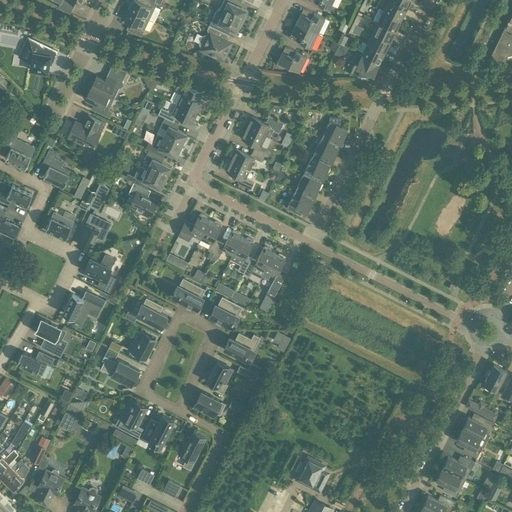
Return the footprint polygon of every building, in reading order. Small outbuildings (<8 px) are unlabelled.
[(58,8),(70,13),(75,2),(80,5),(82,1),(83,2),(83,0),(54,0),(60,3),(58,8)] [(132,2),(128,9),(149,19),(155,6),(158,8),(160,4),(151,0),(140,0),(140,2),(136,0),(134,0),(133,3),(132,2)] [(223,0),(219,10),(223,11),(243,21),(245,16),(244,15),(247,10),(239,6),(242,1),(240,0),(223,0)] [(309,0),(329,9),(333,0),(309,0)] [(363,11),(368,3),(364,0),(359,9),(363,11)] [(400,19),(406,8),(389,0),(388,0),(383,10),(400,19)] [(389,0),(406,8),(409,0),(389,0)] [(296,22),(318,33),(325,18),(303,7),(296,22)] [(378,21),(395,30),(400,19),(383,10),(379,8),(373,19),(378,21)] [(141,35),(149,19),(128,9),(125,16),(126,16),(124,20),(130,23),(127,29),(141,35)] [(240,27),(243,21),(223,11),(219,20),(213,17),(210,25),(224,32),(227,27),(236,31),(239,26),(240,27)] [(511,11),(510,15),(488,61),(490,61),(504,62),(508,55),(511,54),(511,11)] [(390,40),(395,30),(378,21),(373,32),(390,40)] [(290,37),(311,48),(318,33),(296,22),(289,37),(290,37)] [(353,22),(349,30),(357,34),(361,26),(357,24),(353,22)] [(202,48),(201,49),(223,59),(231,42),(226,40),(228,34),(224,32),(210,25),(209,25),(207,29),(209,33),(203,35),(199,43),(200,47),(202,48)] [(367,43),(384,51),(390,40),(373,32),(367,43)] [(30,70),(47,73),(51,55),(44,54),(47,47),(29,38),(26,43),(25,43),(22,50),(23,51),(20,56),(32,62),(30,70)] [(367,43),(362,53),(379,62),(384,51),(367,43)] [(340,44),(334,56),(341,59),(347,47),(340,44)] [(299,71),(307,56),(286,46),(285,45),(276,64),(286,68),(288,66),(299,71)] [(368,75),(370,71),(373,73),(379,62),(362,53),(361,55),(357,52),(352,62),(355,63),(349,74),(359,74),(367,75),(368,75)] [(96,76),(91,87),(108,96),(114,98),(119,87),(120,87),(121,87),(122,86),(123,86),(123,85),(123,84),(123,83),(123,82),(123,81),(122,80),(127,70),(112,65),(108,74),(105,80),(96,76)] [(182,93),(177,103),(197,112),(202,102),(193,98),(197,90),(177,85),(175,90),(182,93)] [(91,87),(86,98),(98,104),(95,111),(109,118),(112,111),(109,109),(114,98),(108,96),(91,87)] [(197,112),(177,103),(172,101),(167,110),(161,107),(158,114),(165,117),(174,122),(177,115),(193,123),(197,112)] [(142,106),(135,122),(142,126),(149,110),(142,106)] [(305,112),(300,109),(297,115),(303,117),(305,112)] [(74,122),(68,136),(93,148),(100,134),(106,123),(101,121),(88,114),(83,126),(74,122)] [(277,129),(280,123),(268,117),(266,123),(252,116),(252,117),(250,116),(247,122),(249,123),(247,127),(265,136),(269,138),(274,127),(277,129)] [(330,116),(329,121),(321,138),(337,146),(342,137),(343,138),(347,130),(342,127),(343,117),(330,116)] [(177,123),(174,122),(165,117),(157,133),(182,145),(187,134),(175,128),(177,123)] [(242,138),(255,144),(253,150),(264,155),(268,157),(270,153),(271,151),(260,146),(265,136),(247,127),(245,131),(243,131),(240,136),(242,137),(242,138)] [(18,133),(8,128),(0,144),(9,149),(5,157),(25,167),(31,156),(30,155),(34,146),(15,137),(18,133)] [(125,137),(128,131),(121,128),(118,134),(125,137)] [(294,134),(287,131),(281,143),(288,147),(294,134)] [(182,145),(157,133),(152,145),(148,143),(146,148),(161,155),(164,151),(176,157),(182,145)] [(339,147),(337,146),(321,138),(312,155),(329,163),(333,154),(335,155),(339,147)] [(158,160),(161,155),(146,148),(145,150),(145,152),(147,153),(144,159),(150,162),(147,169),(166,178),(167,176),(169,175),(171,171),(170,169),(172,167),(158,160)] [(232,154),(233,155),(231,160),(249,168),(254,158),(262,161),(264,155),(253,150),(250,155),(237,149),(236,149),(235,149),(232,154)] [(54,157),(56,153),(49,150),(41,165),(48,168),(44,176),(64,186),(71,171),(61,166),(63,162),(54,157)] [(329,163),(312,155),(304,172),(320,180),(324,171),(326,172),(330,164),(329,163)] [(245,178),(249,168),(231,160),(229,164),(228,163),(225,169),(227,170),(226,170),(240,177),(237,182),(251,189),(254,183),(245,178)] [(134,182),(145,188),(148,182),(161,189),(162,186),(163,186),(166,181),(165,180),(166,178),(147,169),(139,165),(133,177),(127,174),(125,178),(129,180),(134,182)] [(275,179),(281,181),(284,174),(279,172),(275,179)] [(322,181),(320,180),(304,172),(295,189),(312,198),(316,189),(318,190),(322,181)] [(147,188),(145,188),(134,182),(129,180),(127,183),(132,185),(128,193),(134,196),(131,203),(141,208),(142,210),(140,214),(148,217),(149,215),(150,216),(157,201),(144,195),(147,188)] [(27,205),(32,194),(12,185),(12,186),(3,182),(0,188),(0,199),(4,202),(7,196),(27,205)] [(98,210),(105,196),(81,184),(75,195),(82,198),(79,205),(88,210),(90,206),(98,210)] [(295,189),(286,207),(304,216),(305,216),(303,215),(307,206),(309,207),(313,198),(312,198),(295,189)] [(0,229),(12,235),(17,224),(11,221),(5,218),(5,219),(2,217),(6,211),(0,208),(0,229)] [(54,211),(46,228),(66,237),(74,220),(73,220),(76,215),(65,210),(63,215),(54,211)] [(186,221),(180,232),(178,235),(188,240),(192,233),(201,238),(210,220),(206,218),(207,216),(201,213),(200,215),(199,214),(194,225),(186,221)] [(91,214),(77,243),(89,249),(90,246),(92,246),(93,244),(91,244),(95,236),(98,238),(102,228),(96,225),(99,218),(91,214)] [(211,243),(207,250),(210,251),(213,253),(219,241),(214,239),(221,225),(220,225),(221,223),(215,220),(214,222),(210,220),(201,238),(211,243)] [(218,258),(223,249),(233,254),(242,236),(238,234),(239,232),(233,229),(232,231),(231,231),(224,244),(219,241),(213,253),(212,255),(218,258)] [(247,237),(246,238),(242,236),(233,254),(230,259),(240,264),(238,270),(244,273),(245,269),(251,258),(246,255),(253,241),(252,241),(253,240),(247,237)] [(251,258),(245,269),(244,273),(249,276),(251,272),(261,277),(265,270),(274,252),(270,250),(271,249),(265,246),(264,247),(263,247),(257,260),(251,258)] [(279,253),(278,255),(274,252),(265,270),(275,275),(266,293),(274,297),(285,275),(278,271),(285,258),(284,258),(285,256),(279,253)] [(89,257),(83,270),(100,278),(97,286),(109,292),(116,278),(108,274),(116,259),(105,253),(100,263),(89,257)] [(205,283),(208,277),(203,275),(200,280),(205,283)] [(203,297),(202,296),(205,289),(183,277),(179,285),(183,288),(181,292),(180,291),(179,293),(180,294),(178,299),(197,309),(203,297)] [(102,307),(106,299),(86,290),(82,297),(72,293),(63,313),(72,318),(71,321),(75,323),(74,324),(77,325),(77,324),(81,326),(91,306),(99,310),(101,307),(102,307)] [(229,325),(232,320),(233,321),(234,319),(233,318),(235,314),(238,316),(243,306),(222,296),(217,304),(216,304),(210,315),(229,325)] [(160,312),(163,306),(146,297),(143,304),(147,306),(145,310),(144,310),(143,312),(144,312),(142,317),(161,327),(167,316),(160,312)] [(272,306),(274,302),(266,298),(261,308),(269,312),(272,306)] [(128,310),(125,316),(135,321),(138,315),(128,310)] [(67,340),(62,338),(66,330),(58,326),(55,324),(55,325),(54,324),(52,322),(51,323),(48,321),(45,319),(45,320),(41,318),(35,329),(48,335),(43,346),(60,355),(67,340)] [(139,343),(134,351),(146,357),(156,338),(139,329),(135,337),(139,339),(138,342),(139,343)] [(249,347),(254,350),(260,337),(254,333),(251,338),(239,332),(235,339),(230,337),(224,348),(243,358),(246,353),(247,354),(248,352),(247,351),(249,347)] [(112,340),(109,346),(119,351),(122,345),(112,340)] [(114,360),(119,351),(109,346),(102,360),(104,361),(100,369),(109,373),(110,370),(123,376),(123,377),(125,378),(125,377),(133,381),(139,370),(117,359),(116,361),(114,360)] [(22,352),(17,363),(42,375),(49,378),(54,367),(51,366),(54,357),(39,350),(35,358),(22,352)] [(212,383),(210,387),(223,393),(228,384),(222,381),(224,378),(223,378),(229,367),(217,361),(207,380),(212,383)] [(248,368),(258,373),(261,367),(251,362),(248,368)] [(258,373),(248,368),(240,364),(237,371),(254,380),(258,373)] [(486,374),(485,378),(486,379),(484,384),(496,390),(506,372),(506,370),(494,364),(491,370),(489,370),(486,374)] [(511,397),(511,375),(506,372),(496,390),(511,397)] [(16,384),(5,377),(0,384),(0,386),(10,394),(16,384)] [(65,387),(61,397),(69,400),(73,391),(65,387)] [(74,395),(83,399),(87,391),(77,387),(74,395)] [(202,391),(196,402),(205,407),(205,408),(207,409),(207,408),(220,415),(226,403),(202,391)] [(47,398),(41,412),(48,415),(55,402),(47,398)] [(232,399),(229,405),(239,410),(242,404),(232,399)] [(479,399),(477,404),(472,401),(469,407),(484,415),(487,409),(484,407),(486,402),(479,399)] [(121,418),(116,426),(129,432),(138,437),(143,428),(137,425),(146,406),(135,400),(133,404),(132,403),(131,405),(132,406),(125,420),(121,418)] [(491,419),(494,412),(487,409),(484,415),(491,419)] [(77,416),(66,411),(59,424),(70,430),(77,416)] [(152,418),(141,438),(149,442),(152,436),(156,438),(156,439),(158,440),(158,439),(163,442),(174,420),(163,415),(159,422),(153,419),(152,418)] [(468,416),(467,418),(466,417),(463,421),(461,426),(463,426),(462,428),(481,438),(484,431),(489,433),(495,422),(483,417),(480,422),(468,416)] [(86,418),(82,426),(90,431),(95,423),(86,418)] [(27,430),(21,426),(11,442),(17,446),(27,430)] [(482,447),(477,444),(481,438),(462,428),(461,430),(460,429),(457,433),(455,437),(457,438),(456,440),(468,446),(465,452),(476,458),(482,447)] [(199,454),(197,453),(205,437),(194,431),(182,454),(188,457),(183,466),(191,470),(199,454)] [(37,443),(29,459),(39,464),(50,439),(42,435),(38,444),(37,443)] [(0,456),(0,471),(8,463),(18,453),(13,448),(4,458),(1,456),(0,456)] [(442,464),(441,465),(443,466),(442,467),(465,479),(472,467),(475,462),(463,456),(460,462),(448,455),(447,457),(446,457),(445,458),(444,459),(443,460),(442,461),(442,462),(442,464)] [(325,465),(310,458),(299,480),(320,491),(329,473),(323,469),(325,465)] [(0,475),(5,481),(21,465),(17,462),(12,467),(8,463),(0,471),(0,475)] [(24,462),(21,465),(5,481),(13,489),(23,478),(29,467),(24,462)] [(511,478),(511,477),(511,470),(503,466),(500,472),(511,478)] [(138,477),(151,481),(154,472),(141,467),(138,477)] [(436,475),(435,477),(437,477),(436,480),(448,486),(445,491),(456,497),(462,486),(465,479),(442,467),(441,469),(440,468),(439,469),(438,470),(437,472),(436,473),(436,474),(436,475)] [(58,470),(54,469),(52,470),(51,472),(46,470),(38,486),(41,487),(35,500),(47,506),(54,490),(56,491),(62,477),(58,475),(59,473),(58,470)] [(482,485),(490,488),(493,482),(486,478),(482,485)] [(169,479),(163,491),(174,497),(180,485),(169,479)] [(118,493),(133,500),(137,491),(122,484),(118,493)] [(487,496),(495,500),(501,488),(493,484),(487,496)] [(98,511),(99,511),(94,509),(100,495),(96,493),(97,491),(96,488),(92,486),(89,487),(88,490),(84,488),(78,501),(79,502),(74,511),(98,511)] [(428,495),(427,497),(425,496),(423,500),(421,504),(423,505),(422,507),(431,511),(442,511),(444,510),(448,511),(454,501),(443,495),(440,501),(428,495)] [(331,511),(333,509),(315,500),(308,511),(331,511)]
